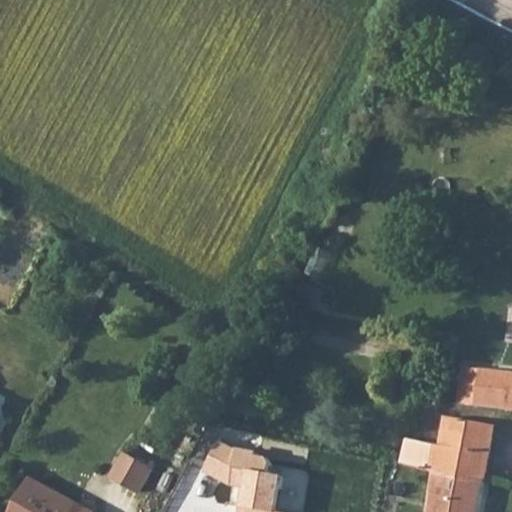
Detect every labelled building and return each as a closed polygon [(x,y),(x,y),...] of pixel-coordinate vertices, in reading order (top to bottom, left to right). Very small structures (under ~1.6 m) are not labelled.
[(318,247),(306,272),(321,279),(333,253),(318,247)] [(326,291),(306,283),(298,303),(318,311),(326,291)] [(511,371),(463,366),(459,403),(499,408),(511,409),(511,371)] [(431,471),(434,472),(485,480),(490,456),(496,425),(448,415),(442,445),(437,444),(408,438),(402,464),(431,471)] [(236,511),(280,511),(277,511),(283,474),(269,472),(271,457),(258,455),(259,450),(234,447),(220,439),(202,471),(229,483),(241,484),(236,511)] [(141,491),(154,468),(125,453),(113,475),(141,491)] [(479,511),(485,480),(434,472),(428,511),(479,511)] [(94,511),(32,478),(12,511),(94,511)]
